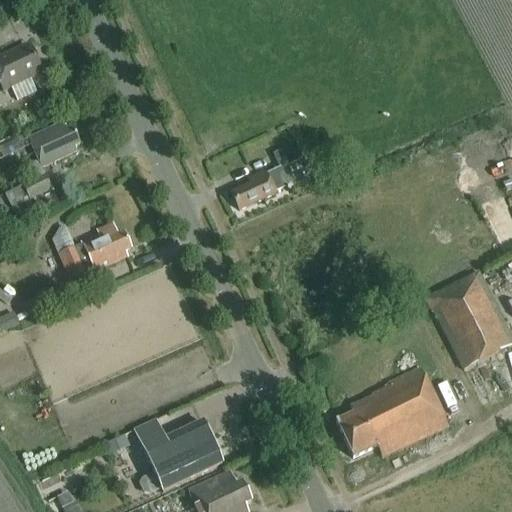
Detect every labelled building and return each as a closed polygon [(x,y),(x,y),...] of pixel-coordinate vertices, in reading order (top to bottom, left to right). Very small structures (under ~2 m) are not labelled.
[(34,69),(39,67),(31,49),(25,52),(23,47),(0,57),(0,88),(2,92),(10,89),(18,105),(36,96),(28,80),(37,76),(34,69)] [(73,148),(79,145),(71,127),(65,130),(62,123),(27,139),(38,163),(29,167),(36,181),(22,187),(22,188),(4,196),(15,220),(29,213),(26,207),(37,202),(35,199),(51,192),(40,169),(76,153),(73,148)] [(0,162),(29,149),(25,138),(0,148),(0,162)] [(280,172),(302,162),(295,146),(273,157),(280,172)] [(238,212),(275,195),(274,192),(285,187),(279,176),(269,181),(265,173),(247,181),(249,186),(230,195),(238,212)] [(63,228),(58,230),(52,243),(69,282),(84,275),(84,274),(92,271),(93,273),(127,258),(124,252),(130,250),(122,233),(117,235),(112,225),(96,232),(98,236),(80,244),(81,246),(73,250),(63,228)] [(511,347),(511,340),(479,274),(423,302),(430,316),(433,314),(462,373),(455,376),(463,393),(474,387),(466,371),(511,347)] [(376,448),(381,459),(447,428),(420,370),(387,385),(388,388),(370,396),(372,399),(349,409),(352,415),(335,423),(352,460),(376,448)] [(163,443),(157,432),(153,425),(133,435),(153,476),(141,482),(138,486),(142,496),(149,497),(161,491),(162,493),(220,465),(200,425),(163,443)] [(109,453),(127,445),(124,438),(106,446),(109,453)] [(228,473),(187,492),(195,511),(245,511),(244,507),(251,504),(241,483),(234,486),(228,473)]
